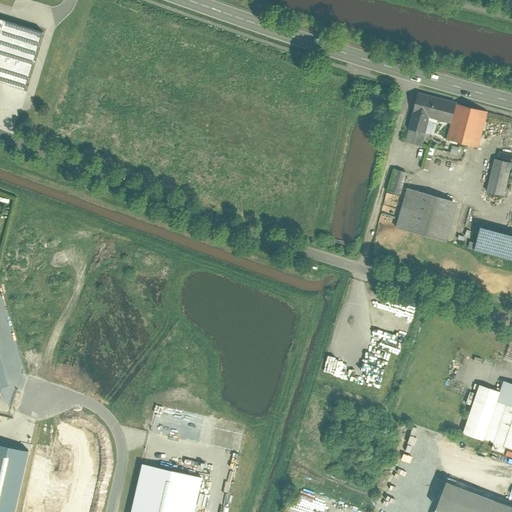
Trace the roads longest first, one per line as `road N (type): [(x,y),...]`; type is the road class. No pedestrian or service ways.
road 1 (unclassified): [(0,136),(511,323)]
road 2 (primary): [(192,0),(511,97)]
road 3 (track): [(405,69),(359,267)]
road 4 (unclassified): [(42,398),(81,398),(115,425),(124,457),(111,511)]
